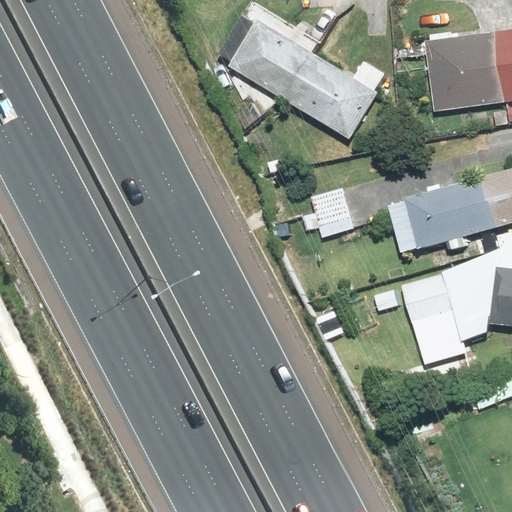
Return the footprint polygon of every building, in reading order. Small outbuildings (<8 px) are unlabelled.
[(270,13),(238,68),(365,142),(397,87),(270,13)] [(511,31),(429,43),(441,117),(511,106),(511,31)] [(511,167),(394,199),(409,256),(511,228),(511,167)] [(317,197),(322,214),(309,219),(313,234),(327,230),(330,240),(364,230),(351,187),(317,197)] [(511,244),(497,247),(441,273),(403,284),(425,364),(464,352),(462,341),(488,333),(489,324),(511,326),(511,244)]
